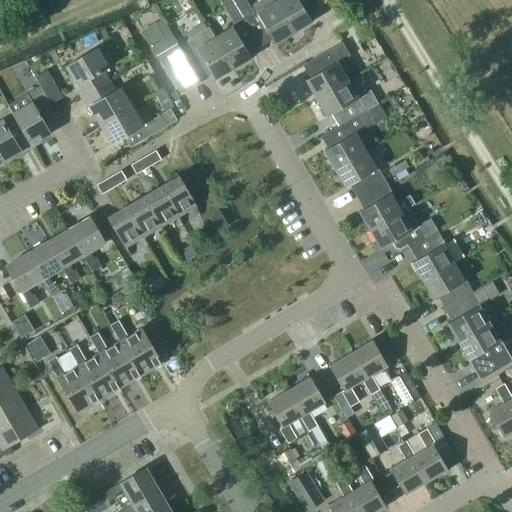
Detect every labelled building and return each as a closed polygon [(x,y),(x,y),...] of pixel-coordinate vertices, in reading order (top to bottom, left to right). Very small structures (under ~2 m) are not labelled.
[(239,10),(233,0),(225,0),(221,2),(234,24),(231,26),(232,28),(215,38),(234,69),(252,58),(248,50),(260,43),(244,18),(239,10)] [(255,11),(244,18),(260,43),(272,36),(276,44),(294,33),(275,2),(274,0),(261,0),(252,6),(255,11)] [(278,0),(275,2),(294,33),(312,23),(307,14),(319,7),(314,0),(278,0)] [(177,58),(171,49),(159,56),(180,91),(211,72),(216,80),(234,69),(215,38),(208,27),(187,40),(189,43),(186,44),(190,50),(177,58)] [(305,80),(316,98),(347,80),(338,64),(348,58),(340,44),(306,64),(313,75),(305,80)] [(76,87),(81,97),(109,80),(104,71),(108,68),(97,48),(66,66),(78,86),(76,87)] [(42,85),(52,102),(63,95),(48,69),(36,76),(42,85)] [(334,112),(342,124),(377,104),(370,92),(366,93),(356,76),(347,80),(316,98),(327,116),(334,112)] [(116,91),(109,80),(81,97),(87,107),(89,105),(101,125),(131,107),(120,88),(116,91)] [(27,94),(9,105),(31,144),(51,133),(44,121),(55,115),(48,104),(52,102),(42,85),(27,94)] [(324,151),(335,169),(365,152),(355,135),(375,123),(368,111),(378,105),(377,104),(342,124),(349,137),(324,151)] [(0,157),(2,161),(22,150),(23,152),(33,146),(31,144),(9,105),(8,105),(9,107),(0,112),(0,157)] [(112,144),(143,126),(131,107),(101,125),(112,144)] [(170,109),(152,120),(143,126),(149,137),(176,120),(170,109)] [(155,151),(143,158),(149,167),(161,160),(155,151)] [(353,184),(360,196),(385,181),(377,168),(375,169),(365,152),(335,169),(346,188),(353,184)] [(136,174),(149,167),(143,158),(131,165),(136,174)] [(405,160),(389,170),(393,176),(409,167),(405,160)] [(126,180),(121,171),(109,178),(114,187),(126,180)] [(178,218),(196,207),(178,177),(161,188),(178,218)] [(114,187),(109,178),(97,185),(102,194),(114,187)] [(360,213),(371,231),(409,208),(408,208),(415,204),(410,195),(397,203),(385,181),(360,196),(368,209),(360,213)] [(161,188),(143,198),(161,228),(178,218),(161,188)] [(126,208),(143,238),(161,228),(143,198),(126,208)] [(126,248),(143,238),(126,208),(108,218),(126,248)] [(407,244),(409,249),(438,232),(430,219),(419,226),(409,208),(371,231),(382,249),(393,243),(395,247),(399,249),(407,244)] [(105,243),(89,217),(68,230),(84,256),(83,256),(92,272),(101,267),(96,258),(93,259),(89,252),(105,243)] [(75,270),(73,271),(69,265),(83,256),(84,256),(68,230),(48,242),(63,268),(72,284),(80,279),(75,270)] [(412,263),(423,281),(454,263),(444,246),(445,246),(438,232),(409,249),(416,261),(412,263)] [(52,283),(48,277),(63,268),(48,242),(27,254),(42,280),(51,296),(60,291),(54,282),(52,283)] [(39,303),(34,294),(31,295),(27,289),(42,280),(27,254),(6,266),(30,308),(39,303)] [(233,295),(244,317),(319,279),(313,267),(305,272),(299,261),(233,295)] [(441,295),(448,307),(473,292),(465,280),(464,281),(454,263),(423,281),(434,300),(441,295)] [(126,283),(119,271),(100,283),(107,295),(126,283)] [(447,324),(458,342),(497,320),(485,300),(479,303),(473,292),(448,307),(455,319),(447,324)] [(216,313),(229,336),(247,326),(234,303),(216,313)] [(111,325),(120,342),(140,376),(161,364),(141,329),(129,337),(119,320),(111,325)] [(497,320),(458,342),(480,380),(511,361),(511,360),(501,341),(507,337),(497,320)] [(29,322),(16,329),(21,338),(34,331),(29,322)] [(89,337),(99,354),(119,389),(140,376),(120,342),(107,349),(97,333),(89,337)] [(371,342),(352,353),(367,380),(364,382),(372,395),(380,390),(372,377),(387,368),(371,342)] [(69,350),(79,366),(98,400),(119,389),(99,354),(86,361),(77,345),(69,350)] [(367,380),(352,353),(328,367),(343,393),(335,397),(347,418),(354,414),(350,408),(359,403),(351,390),(364,382),(367,380)] [(98,400),(79,366),(66,373),(57,357),(48,362),(77,413),(98,400)] [(0,393),(12,387),(0,365),(0,393)] [(405,372),(390,381),(404,406),(420,397),(405,372)] [(311,377),(288,391),(303,416),(300,418),(308,432),(317,427),(309,413),(326,403),(311,377)] [(511,404),(509,400),(511,398),(511,397),(505,385),(495,390),(503,404),(488,412),(503,439),(511,433),(511,404)] [(0,421),(24,407),(12,387),(0,393),(0,421)] [(288,425),(300,418),(303,416),(288,391),(268,402),(283,428),(280,430),(288,444),(297,439),(288,425)] [(37,428),(26,410),(24,407),(0,421),(0,455),(6,452),(3,448),(37,428)] [(407,421),(401,410),(391,416),(397,426),(407,421)] [(351,422),(340,428),(347,441),(358,435),(359,434),(351,422)] [(359,434),(358,435),(372,458),(387,450),(373,426),(359,434)] [(415,455),(413,456),(428,482),(448,470),(434,445),(436,444),(428,429),(419,434),(427,448),(417,454),(415,455)] [(415,455),(407,441),(399,446),(407,459),(389,470),(404,496),(428,482),(413,456),(415,455)] [(298,460),(303,469),(324,457),(318,447),(307,453),(308,454),(298,460)] [(274,458),(286,478),(302,469),(291,449),(274,458)] [(365,484),(353,491),(350,492),(361,511),(376,511),(385,507),(370,482),(373,480),(364,466),(357,470),(365,484)] [(115,511),(117,511),(157,488),(145,467),(103,492),(108,501),(117,496),(116,493),(122,489),(130,503),(115,511)] [(307,511),(324,501),(306,472),(289,483),(307,511)] [(331,511),(361,511),(350,492),(353,491),(345,477),(336,482),(344,496),(328,505),(331,511)] [(165,511),(169,510),(157,488),(117,511),(130,511),(134,510),(135,511),(165,511)]
